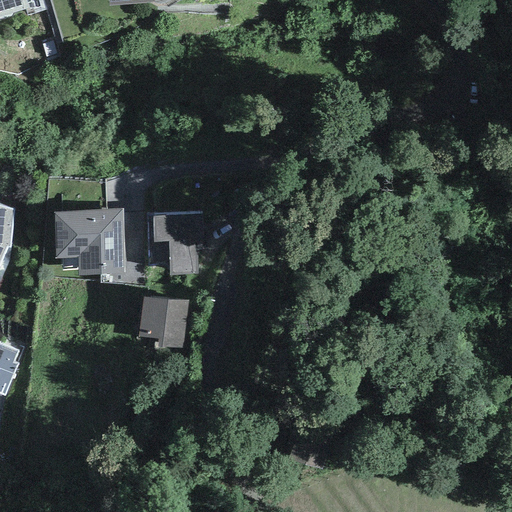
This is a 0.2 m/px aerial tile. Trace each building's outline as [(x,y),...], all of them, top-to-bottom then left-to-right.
[(24,0),(0,0),(0,16),(27,8),(24,0)] [(13,210),(0,206),(0,264),(7,248),(10,249),(13,210)] [(55,259),(77,258),(78,275),(125,273),(122,209),(53,212),(55,259)] [(202,214),(152,216),(153,242),(168,242),(169,276),(197,275),(196,240),(203,239),(202,214)] [(187,301),(142,297),(138,337),(157,339),(157,347),(183,349),(187,301)] [(17,351),(0,344),(0,394),(4,396),(19,364),(12,362),(17,351)] [(334,421),(301,410),(285,460),(319,470),(334,421)]
